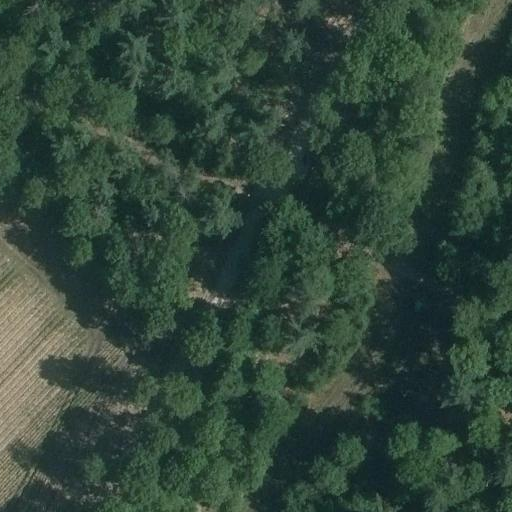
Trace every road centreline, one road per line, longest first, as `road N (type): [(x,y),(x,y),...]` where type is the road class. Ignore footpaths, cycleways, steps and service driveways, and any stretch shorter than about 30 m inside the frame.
road 1 (track): [(109,511),(373,0)]
road 2 (track): [(0,87),(295,218)]
road 3 (track): [(511,324),(295,218)]
